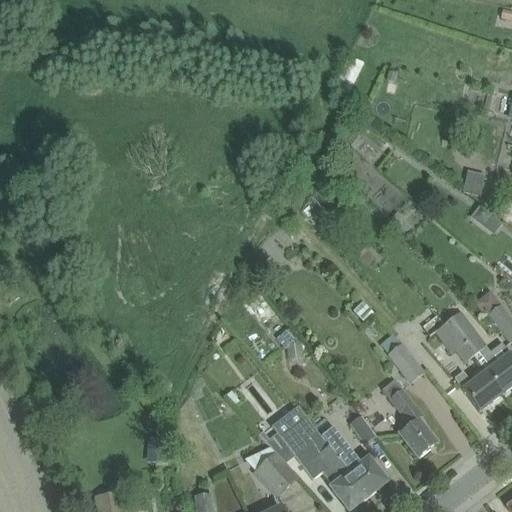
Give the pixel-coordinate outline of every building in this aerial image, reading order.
[(511,13),(503,11),(501,20),(505,21),(511,22),(511,19),(511,13)] [(352,149),(361,139),(351,130),(342,140),(352,149)] [(329,179),(320,187),(321,188),(328,196),(338,188),(329,179)] [(466,179),(463,192),(481,196),(484,182),(466,179)] [(497,185),(482,204),(490,210),(497,200),(499,202),(507,193),(504,190),(497,185)] [(320,191),(311,198),(323,211),(331,204),(320,191)] [(481,209),(474,219),(480,224),(486,223),(491,217),(481,209)] [(404,236),(411,229),(397,214),(390,221),(404,236)] [(489,296),(476,307),(482,315),(488,317),(510,346),(511,344),(511,321),(501,307),(499,308),(489,296)] [(364,324),(374,315),(363,303),(353,312),(364,324)] [(460,315),(448,324),(475,358),(483,352),(486,350),(486,349),(477,338),(460,315)] [(448,324),(436,334),(453,356),(457,354),(466,365),(474,359),(475,358),(448,324)] [(289,330),(276,341),(285,351),(287,350),(288,360),(289,360),(296,359),(303,358),(301,345),(289,330)] [(410,385),(423,375),(393,336),(380,346),(410,385)] [(475,358),(474,359),(486,374),(487,374),(503,395),(511,388),(511,358),(510,356),(508,358),(500,347),(490,355),(486,350),(483,352),(475,358)] [(463,374),(455,381),(463,392),(467,398),(479,414),(503,395),(487,374),(486,374),(472,385),(463,374)] [(418,461),(438,446),(419,422),(423,418),(394,382),(381,392),(409,427),(399,435),(418,461)] [(365,447),(376,439),(361,418),(350,426),(365,447)] [(295,459),(303,469),(313,482),(322,475),(332,488),(330,489),(337,499),(347,511),(352,511),(368,500),(329,449),(321,439),(320,438),(309,424),(306,420),(281,440),(277,436),(269,442),(265,445),(270,450),(275,455),(281,462),(291,454),(295,459)] [(324,421),(316,427),(322,434),(330,428),(324,421)] [(333,431),(321,439),(329,449),(368,500),(388,485),(375,469),(368,460),(360,466),(333,431)] [(255,473),(254,474),(277,499),(297,480),(285,466),(281,462),(275,455),(255,473)] [(95,511),(123,511),(122,495),(94,499),(95,511)] [(194,498),(196,511),(213,511),(211,495),(194,498)]
